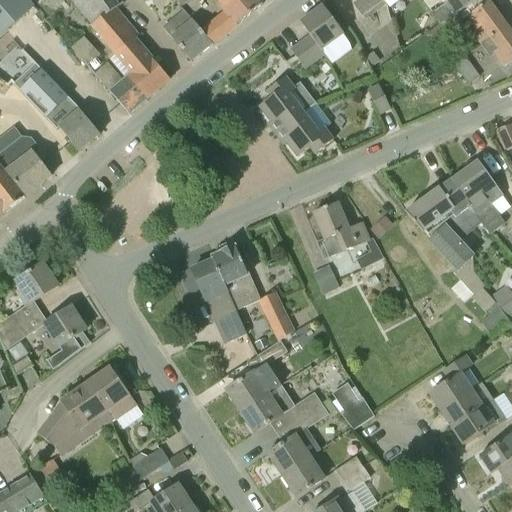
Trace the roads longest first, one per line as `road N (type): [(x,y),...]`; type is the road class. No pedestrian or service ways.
road 1 (residential): [(90,274),(511,95)]
road 2 (residential): [(44,206),(300,0)]
road 3 (residential): [(245,511),(90,274)]
